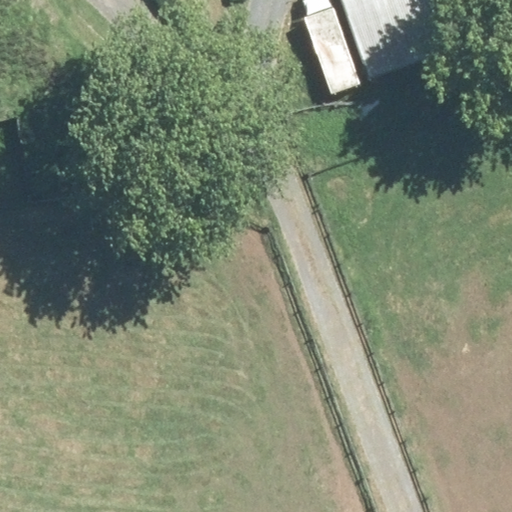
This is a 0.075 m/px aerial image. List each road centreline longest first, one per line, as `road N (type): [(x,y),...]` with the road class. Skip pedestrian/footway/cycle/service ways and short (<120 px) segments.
road 1 (unclassified): [(398,511),(282,201)]
road 2 (unclassified): [(115,0),(129,28),(253,158)]
road 3 (unclassified): [(282,201),(264,0)]
